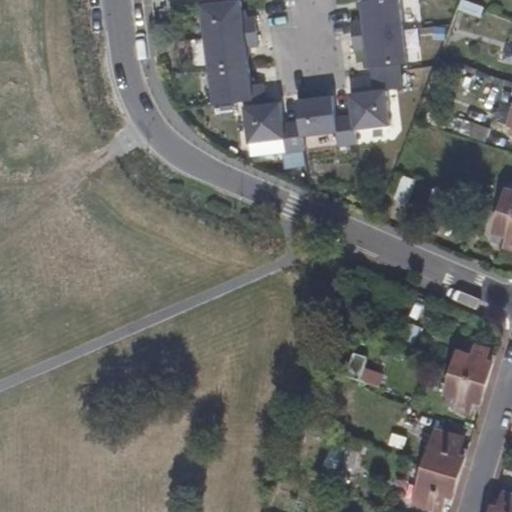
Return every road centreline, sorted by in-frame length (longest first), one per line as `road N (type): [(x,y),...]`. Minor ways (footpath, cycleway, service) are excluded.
road 1 (residential): [(124,0),(135,78),(151,117),(181,152),(511,300)]
road 2 (track): [(0,385),(292,256),(292,202)]
road 3 (residential): [(470,511),(511,373)]
